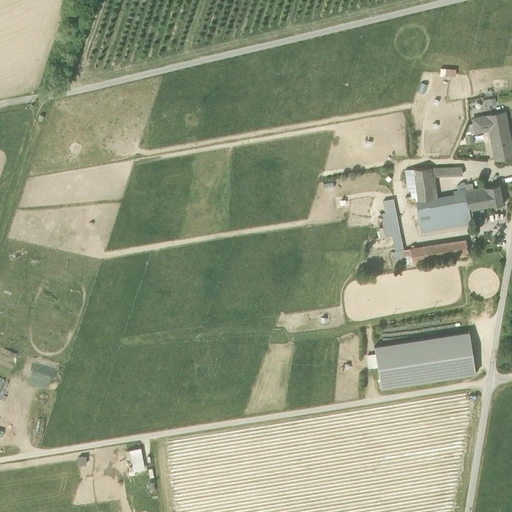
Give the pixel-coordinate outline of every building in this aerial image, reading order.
[(489,129),(495,160),(511,156),(511,152),(504,112),(486,115),(486,116),(472,119),(475,132),(489,129)] [(415,188),(421,231),(425,230),(471,222),(470,217),(472,216),(471,210),(468,211),(469,214),(436,220),(430,176),(435,176),(462,175),(461,167),(413,169),(405,170),(407,189),(415,188)] [(465,191),(464,189),(458,190),(455,190),(455,194),(437,197),(435,176),(430,176),(436,220),(469,214),(468,211),(464,191),(465,191)] [(464,191),(468,211),(471,210),(504,204),(500,184),(465,191),(464,191)] [(386,200),(388,212),(393,235),(396,251),(403,250),(392,199),(386,200)] [(385,236),(393,235),(388,212),(383,213),(385,236)] [(471,222),(425,230),(426,236),(472,227),(471,222)] [(465,240),(403,250),(396,251),(398,265),(412,262),(412,263),(467,256),(465,240)] [(374,347),(380,388),(475,373),(469,332),(374,347)] [(141,448),(129,450),(133,471),(145,469),(141,448)]
